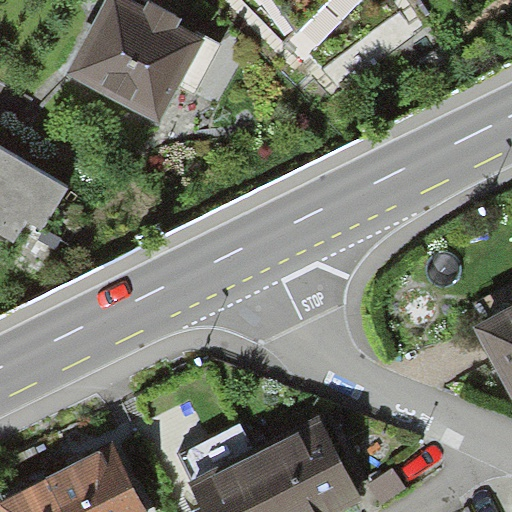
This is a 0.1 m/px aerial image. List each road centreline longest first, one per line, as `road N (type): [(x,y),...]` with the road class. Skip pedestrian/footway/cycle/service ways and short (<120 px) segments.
road 1 (residential): [(250,246),(302,331),(377,386),(511,443)]
road 2 (secondary): [(250,246),(511,116)]
road 3 (secondary): [(0,369),(250,246)]
